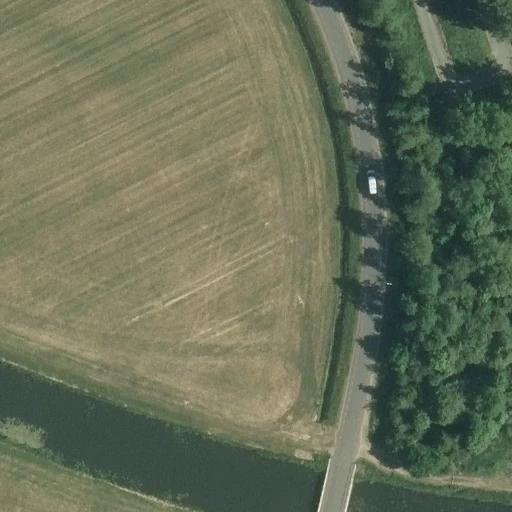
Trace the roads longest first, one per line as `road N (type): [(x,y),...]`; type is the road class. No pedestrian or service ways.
road 1 (tertiary): [(331,511),(370,338),(374,266),(356,92),(321,0)]
road 2 (track): [(348,441),(411,475),(511,492)]
